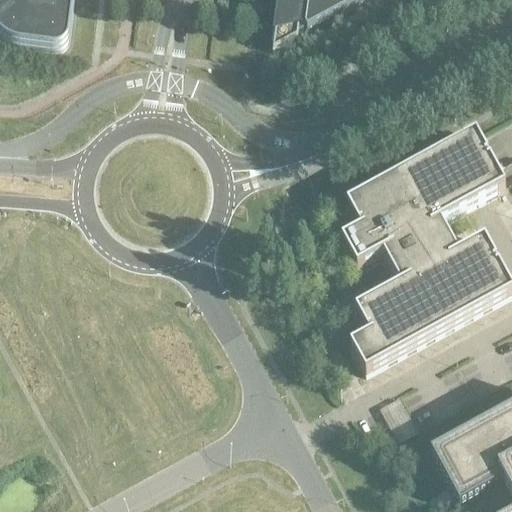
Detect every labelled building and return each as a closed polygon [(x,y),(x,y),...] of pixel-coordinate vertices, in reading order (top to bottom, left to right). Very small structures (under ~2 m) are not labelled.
[(0,0),(0,40),(0,41),(3,43),(4,45),(8,47),(12,49),(13,50),(17,51),(20,52),(54,56),(57,56),(58,56),(61,55),(63,53),(64,52),(66,51),(67,49),(68,48),(68,47),(69,44),(74,0),(0,0)] [(280,0),(275,41),(273,56),(297,43),(298,39),(306,35),(307,37),(364,6),(360,0),(280,0)] [(488,163),(476,141),(347,212),(359,233),(360,233),(362,236),(342,247),(357,275),(383,261),(400,293),(355,317),(367,339),(368,339),(370,342),(350,353),(366,381),(511,301),(511,296),(498,272),(497,273),(495,269),(497,269),(485,247),(458,261),(441,229),(505,194),(490,166),(489,167),(487,163),(488,163)] [(412,442),(394,408),(375,419),(393,453),(412,442)] [(511,416),(430,462),(457,511),(501,511),(511,506),(511,416)]
